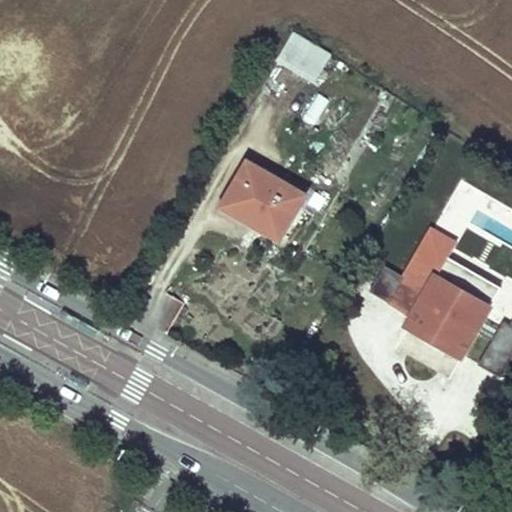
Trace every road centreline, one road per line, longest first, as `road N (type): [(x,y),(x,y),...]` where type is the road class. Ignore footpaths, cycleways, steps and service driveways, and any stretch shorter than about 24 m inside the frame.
road 1 (primary): [(439,511),(0,263)]
road 2 (primary): [(0,355),(279,511)]
